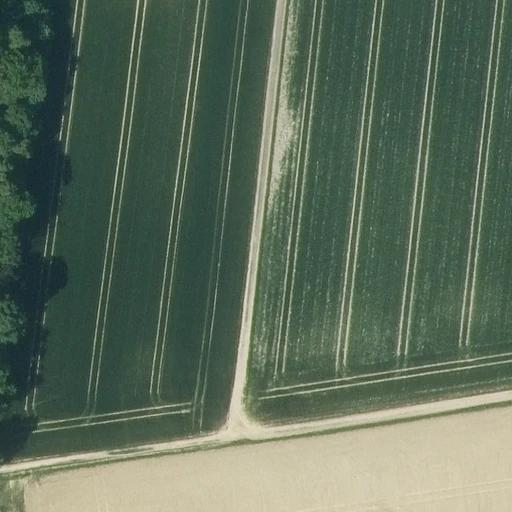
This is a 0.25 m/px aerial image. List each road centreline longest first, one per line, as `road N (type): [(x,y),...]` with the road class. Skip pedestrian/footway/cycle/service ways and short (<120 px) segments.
road 1 (track): [(0,486),(511,408)]
road 2 (track): [(298,0),(251,445)]
